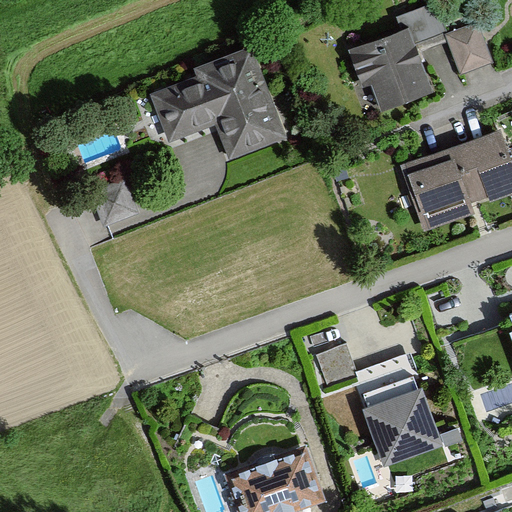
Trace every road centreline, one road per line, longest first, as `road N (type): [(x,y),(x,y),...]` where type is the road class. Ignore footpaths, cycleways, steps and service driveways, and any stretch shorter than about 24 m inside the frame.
road 1 (residential): [(56,211),(136,373),(511,238)]
road 2 (motorway): [(511,427),(271,511)]
